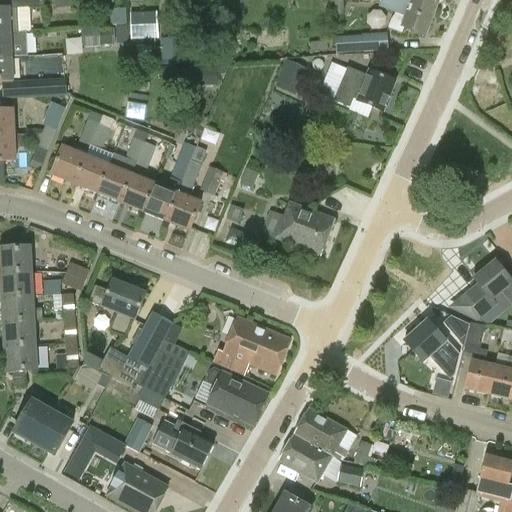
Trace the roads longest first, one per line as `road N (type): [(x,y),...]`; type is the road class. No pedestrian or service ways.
road 1 (residential): [(0,200),(122,236),(332,323)]
road 2 (residential): [(392,208),(478,0)]
road 3 (residential): [(511,427),(317,350)]
road 4 (residential): [(217,511),(317,350)]
road 5 (residential): [(332,323),(392,208)]
road 6 (residential): [(392,208),(457,222),(511,199)]
